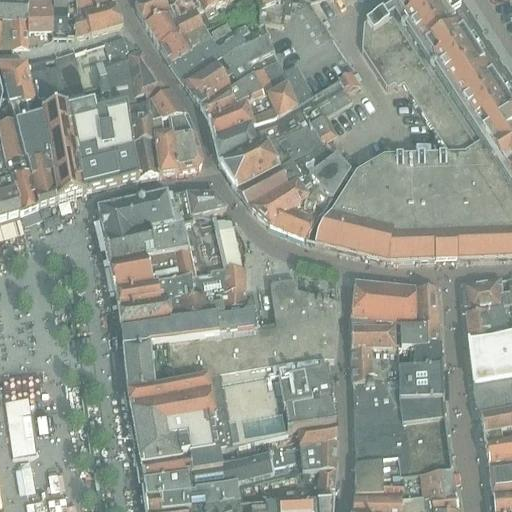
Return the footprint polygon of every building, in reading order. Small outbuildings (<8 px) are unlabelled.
[(109,0),(80,0),(81,20),(112,11),(112,10),(109,0)] [(152,0),(134,10),(145,31),(169,19),(174,29),(183,24),(171,0),(161,0),(160,0),(152,0)] [(195,0),(171,0),(183,24),(194,19),(195,19),(203,15),(203,14),(195,0)] [(215,10),(228,4),(229,4),(228,3),(228,2),(227,2),(226,0),(195,0),(203,14),(203,15),(203,16),(204,15),(208,22),(218,17),(215,10)] [(254,0),(260,14),(280,4),(280,3),(278,0),(254,0)] [(302,0),(301,0),(288,0),(280,3),(280,4),(260,14),(258,27),(282,31),(284,19),(289,20),(292,6),(300,8),(302,0)] [(386,266),(435,264),(455,263),(511,261),(511,85),(456,0),(405,0),(363,28),(361,54),(386,93),(393,88),(396,92),(402,88),(447,156),(443,159),(383,162),(355,178),(316,238),(314,248),(355,258),(386,266)] [(0,3),(0,22),(1,23),(11,24),(27,26),(27,37),(51,37),(52,6),(51,6),(30,5),(0,3)] [(51,37),(51,43),(66,43),(66,27),(66,26),(76,27),(76,21),(76,8),(52,3),(52,6),(51,37)] [(120,28),(113,11),(112,11),(76,21),(76,27),(66,27),(66,43),(75,43),(75,44),(118,32),(120,28)] [(169,19),(145,31),(158,52),(202,32),(198,26),(195,19),(194,19),(183,24),(174,29),(169,19)] [(0,35),(0,55),(10,55),(11,24),(1,23),(0,35)] [(10,55),(28,55),(27,37),(27,26),(11,24),(10,55)] [(202,32),(158,52),(169,70),(198,55),(211,47),(231,36),(230,35),(230,36),(226,28),(210,37),(212,40),(208,42),(202,32)] [(198,55),(169,70),(183,90),(184,91),(200,79),(223,65),(222,64),(217,57),(236,45),(231,36),(211,47),(198,55)] [(184,91),(199,113),(250,80),(251,79),(277,66),(273,58),(265,42),(235,56),(222,64),(223,65),(200,79),(184,91)] [(135,111),(140,109),(150,106),(171,97),(142,57),(138,57),(130,46),(121,44),(104,49),(109,67),(110,68),(118,68),(129,66),(134,105),(135,111)] [(73,59),(55,64),(65,102),(83,98),(77,72),(73,59)] [(26,69),(35,104),(39,121),(41,126),(38,127),(40,139),(42,139),(46,154),(49,165),(47,165),(56,207),(84,198),(77,160),(71,126),(55,64),(26,69)] [(110,98),(114,114),(127,111),(127,113),(126,113),(129,150),(136,137),(143,124),(140,109),(135,111),(134,105),(129,66),(118,68),(110,68),(109,67),(102,69),(109,98),(110,98)] [(199,113),(207,127),(262,103),(285,90),(282,85),(286,83),(282,77),(283,77),(283,76),(277,66),(251,79),(199,113)] [(6,106),(7,113),(10,112),(25,167),(26,167),(37,213),(56,207),(47,165),(49,165),(46,154),(42,139),(40,139),(38,127),(41,126),(39,121),(30,123),(25,106),(35,104),(26,69),(0,69),(0,75),(7,105),(6,106)] [(207,127),(213,146),(272,126),(295,112),(296,113),(313,103),(312,102),(313,102),(301,82),(295,70),(283,76),(283,77),(282,77),(286,83),(282,85),(285,90),(262,103),(207,127)] [(351,106),(350,105),(346,98),(358,91),(353,82),(350,78),(321,96),(322,97),(313,102),(312,102),(313,103),(296,113),(295,112),(272,126),(213,146),(218,169),(238,161),(256,154),(265,149),(300,136),(310,130),(337,114),(351,106)] [(186,122),(175,105),(171,97),(150,106),(161,126),(186,122)] [(95,120),(71,126),(77,160),(99,155),(100,157),(106,156),(105,150),(109,149),(107,137),(110,137),(109,132),(102,133),(101,129),(108,128),(106,116),(114,114),(110,98),(109,98),(97,100),(98,105),(101,117),(95,119),(95,120)] [(136,137),(129,150),(113,155),(118,190),(159,186),(152,143),(153,143),(151,130),(159,128),(159,127),(161,126),(150,106),(140,109),(143,124),(136,137)] [(351,106),(337,114),(310,130),(322,150),(336,141),(326,122),(351,107),(351,106)] [(84,198),(118,190),(113,155),(129,150),(126,113),(127,113),(127,111),(114,114),(106,116),(108,128),(101,129),(102,133),(109,132),(110,137),(107,137),(109,149),(105,150),(106,156),(100,157),(99,155),(77,160),(84,198)] [(1,113),(0,116),(0,149),(3,162),(8,185),(9,184),(20,221),(37,213),(26,167),(25,167),(10,112),(7,113),(1,113)] [(162,142),(153,143),(152,143),(159,186),(177,179),(197,176),(201,169),(194,141),(186,122),(161,126),(159,127),(159,128),(160,128),(162,142)] [(151,130),(153,143),(162,142),(160,128),(159,128),(151,130)] [(218,169),(235,195),(283,172),(303,160),(304,161),(322,150),(310,130),(300,136),(265,149),(256,154),(238,161),(218,169)] [(0,226),(20,221),(9,184),(8,185),(3,162),(0,149),(0,226)] [(248,213),(249,213),(285,193),(297,185),(308,179),(333,161),(325,154),(322,150),(304,161),(303,160),(283,172),(235,195),(242,205),(248,213)] [(249,213),(269,230),(291,214),(304,204),(306,202),(318,191),(331,204),(348,176),(333,161),(308,179),(297,185),(285,193),(249,213)] [(304,245),(331,204),(318,191),(306,202),(304,204),(291,214),(269,230),(269,231),(304,245)] [(166,201),(96,216),(103,248),(102,248),(107,273),(187,256),(185,247),(182,231),(192,229),(191,223),(226,215),(213,199),(185,199),(166,201)] [(187,256),(107,273),(111,293),(113,293),(114,297),(177,288),(193,284),(187,256)] [(117,315),(117,316),(244,297),(244,283),(245,273),(210,278),(210,281),(193,284),(177,288),(114,297),(115,299),(118,315),(117,315)] [(511,283),(498,285),(502,314),(511,313),(511,315),(511,283)] [(462,291),(465,320),(502,314),(498,285),(462,291)] [(126,395),(126,396),(171,388),(172,386),(245,378),(275,373),(277,386),(327,376),(325,367),(333,366),(338,308),(332,307),(335,295),(327,293),(318,291),(311,289),(308,300),(296,296),(295,286),(269,289),(274,334),(255,336),(122,354),(126,395)] [(350,355),(399,353),(404,353),(403,333),(395,333),(354,335),(355,289),(352,309),(351,324),(350,335),(350,355)] [(413,294),(355,289),(354,335),(395,333),(403,333),(413,332),(413,314),(413,295),(413,294)] [(436,295),(413,295),(413,314),(437,314),(436,295)] [(117,316),(119,334),(159,329),(165,332),(165,328),(166,328),(167,331),(172,330),(172,327),(226,320),(226,318),(244,316),(244,297),(117,316)] [(465,320),(468,349),(511,343),(511,315),(511,313),(502,314),(465,320)] [(438,331),(437,314),(413,314),(413,332),(421,332),(438,331)] [(120,335),(122,354),(255,336),(252,315),(244,316),(226,318),(226,320),(172,327),(172,330),(167,331),(166,328),(165,328),(165,332),(159,329),(119,334),(119,336),(120,335)] [(439,352),(438,331),(421,332),(422,352),(439,352)] [(403,333),(404,353),(422,352),(421,332),(413,332),(403,333)] [(511,343),(468,349),(473,391),(505,387),(504,386),(511,383),(511,343)] [(440,374),(439,352),(422,352),(404,353),(399,353),(401,377),(440,374)] [(351,388),(374,387),(401,386),(401,377),(399,353),(350,355),(351,388)] [(171,388),(126,396),(128,413),(174,405),(244,393),(277,386),(275,373),(245,378),(172,386),(171,388)] [(441,406),(440,374),(401,377),(401,386),(374,387),(375,402),(394,399),(395,403),(398,403),(399,409),(441,406)] [(261,407),(261,412),(263,418),(282,415),(286,438),(296,437),(334,431),(327,376),(277,386),(281,410),(275,411),(274,404),(261,407)] [(505,387),(473,391),(478,421),(511,416),(511,383),(504,386),(505,387)] [(351,388),(353,424),(404,421),(405,433),(397,437),(399,463),(401,480),(445,477),(437,409),(441,409),(441,406),(399,409),(398,403),(395,403),(394,399),(375,402),(374,387),(351,388)] [(263,389),(244,393),(245,400),(247,406),(266,402),(263,389)] [(174,405),(128,413),(140,473),(223,454),(220,435),(230,433),(228,424),(263,418),(261,412),(240,416),(237,401),(245,400),(244,393),(174,405)] [(511,416),(478,421),(483,449),(511,443),(511,416)] [(353,424),(354,469),(382,466),(397,465),(400,485),(419,483),(420,492),(452,490),(450,477),(445,478),(445,477),(401,480),(399,463),(397,437),(405,433),(404,421),(353,424)] [(296,437),(298,453),(303,452),(335,445),(334,431),(296,437)] [(511,443),(483,449),(487,473),(511,469),(511,443)] [(334,470),(335,445),(303,452),(304,472),(334,470)] [(141,473),(143,488),(219,475),(219,471),(256,463),(258,463),(257,457),(255,458),(253,448),(223,454),(140,473),(141,473)] [(332,511),(333,505),(334,474),(334,470),(304,472),(303,452),(298,453),(301,477),(318,475),(317,507),(266,508),(266,511),(332,511)] [(289,455),(281,457),(284,470),(293,468),(289,455)] [(219,475),(143,488),(145,503),(170,501),(195,498),(195,497),(221,492),(236,490),(286,478),(284,470),(281,457),(258,463),(256,463),(219,471),(219,475)] [(354,469),(352,499),(402,496),(402,491),(400,485),(397,465),(382,466),(354,469)] [(511,469),(487,473),(491,501),(511,497),(511,469)] [(170,501),(145,503),(145,511),(223,511),(238,511),(258,509),(256,488),(236,490),(221,492),(195,497),(195,498),(170,501)] [(420,492),(421,505),(454,502),(452,490),(420,492)] [(298,493),(281,495),(282,504),(299,504),(298,493)] [(352,499),(351,511),(402,511),(402,499),(402,496),(352,499)] [(511,511),(511,497),(491,501),(492,511),(511,511)] [(406,499),(402,499),(402,511),(456,511),(454,502),(421,505),(406,507),(406,499)]
